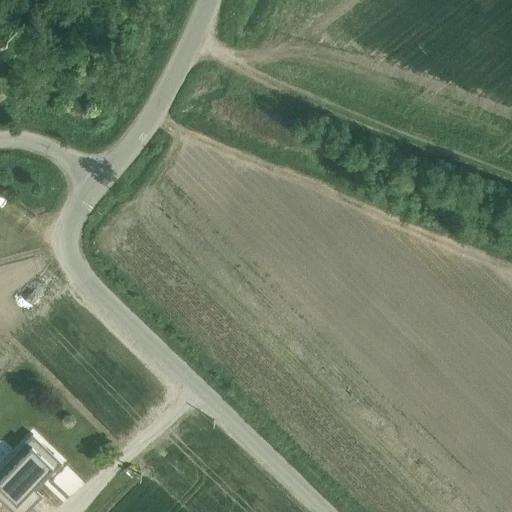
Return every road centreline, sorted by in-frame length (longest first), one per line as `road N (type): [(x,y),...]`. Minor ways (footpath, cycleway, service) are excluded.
road 1 (tertiary): [(98,183),(74,217),(71,262),(323,511)]
road 2 (tertiary): [(98,183),(173,79),(207,0)]
